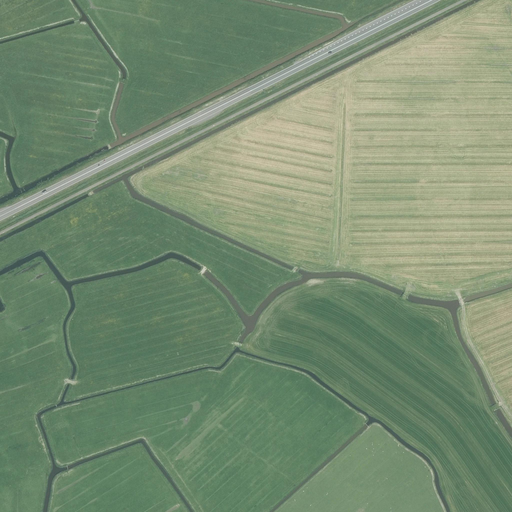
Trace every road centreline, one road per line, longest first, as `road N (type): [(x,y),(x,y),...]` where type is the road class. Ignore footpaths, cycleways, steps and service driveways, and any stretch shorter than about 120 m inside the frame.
road 1 (trunk): [(0,216),(432,0)]
road 2 (track): [(511,446),(487,411),(445,316),(405,306),(409,287)]
